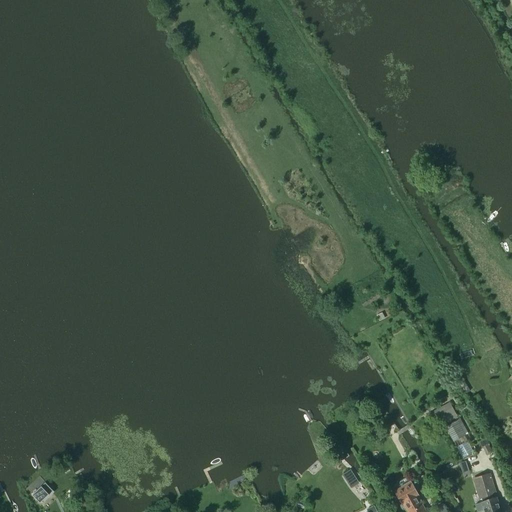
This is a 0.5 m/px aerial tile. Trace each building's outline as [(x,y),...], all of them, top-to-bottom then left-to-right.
[(463,380),(457,384),(464,396),(470,392),(463,380)] [(435,428),(457,416),(449,402),(428,414),(435,428)] [(454,442),(466,435),(457,419),(445,427),(454,442)] [(351,488),(358,483),(350,470),(349,469),(349,470),(342,474),(351,488)] [(494,498),(493,495),(495,494),(489,474),(474,479),(480,499),(483,498),(485,502),(475,505),(477,511),(483,511),(484,511),(483,511),(501,511),(497,498),(494,498)] [(419,501),(416,496),(418,495),(415,489),(420,487),(416,481),(411,483),(407,477),(399,482),(403,488),(395,492),(402,504),(404,503),(407,508),(406,509),(408,511),(424,511),(426,511),(420,501),(419,501)] [(45,483),(32,496),(39,504),(53,491),(45,483)] [(435,508),(442,504),(433,488),(427,492),(435,508)] [(63,496),(70,503),(76,496),(70,490),(63,496)]
